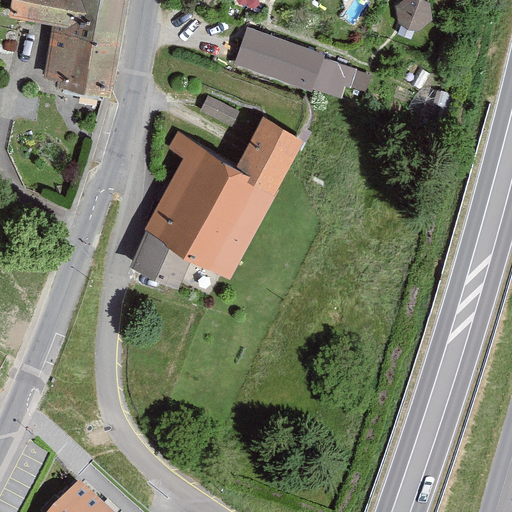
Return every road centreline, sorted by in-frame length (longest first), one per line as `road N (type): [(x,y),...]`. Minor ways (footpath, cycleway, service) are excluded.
road 1 (unclassified): [(214,511),(137,448),(111,393),(110,331),(131,198),(119,132)]
road 2 (primary): [(511,148),(401,511)]
road 3 (tertiary): [(0,450),(77,263),(119,132)]
road 4 (tertiary): [(119,132),(146,0)]
